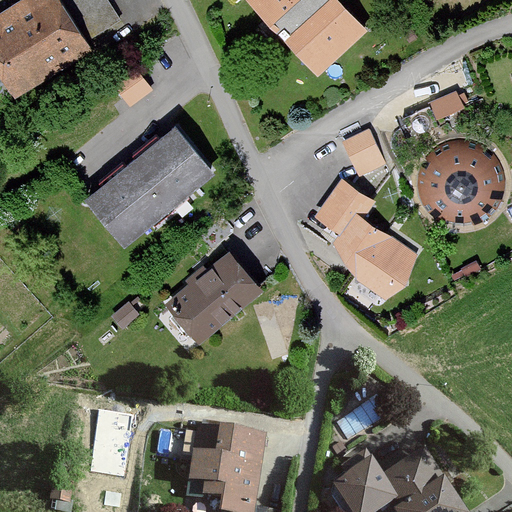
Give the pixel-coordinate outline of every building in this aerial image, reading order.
[(121,23),(106,0),(21,0),(0,13),(0,81),(15,105),(95,54),(89,44),(121,23)] [(366,30),(338,0),(245,0),(316,76),(366,30)] [(149,92),(132,70),(112,85),(129,107),(149,92)] [(464,86),(430,97),(436,114),(470,104),(464,86)] [(213,177),(173,128),(85,198),(125,247),(213,177)] [(385,167),(369,131),(342,143),(359,179),(385,167)] [(462,228),(477,225),(489,217),(498,206),(503,192),(503,177),(497,163),(488,152),(475,145),(460,143),(445,146),(433,154),(424,165),(419,179),(419,194),(425,207),(434,219),(447,226),(462,228)] [(333,243),(358,284),(387,304),(418,258),(364,221),(376,203),(342,179),(315,218),(339,234),(333,243)] [(264,292),(229,250),(166,303),(201,345),(264,292)] [(140,316),(127,304),(114,318),(128,330),(140,316)] [(253,511),(264,439),(198,430),(195,449),(214,452),(213,461),(192,458),(187,500),(222,505),(221,511),(253,511)] [(382,480),(372,464),(369,467),(364,459),(341,474),(346,481),(333,489),(347,511),(386,511),(394,507),(397,511),(463,511),(425,453),(382,480)]
